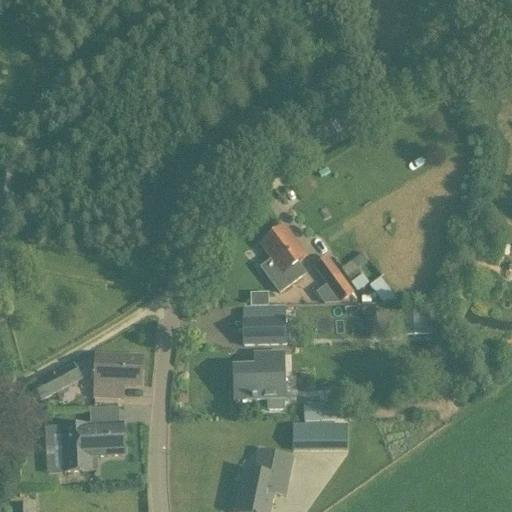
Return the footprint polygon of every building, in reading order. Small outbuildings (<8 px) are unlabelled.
[(13,174),(1,172),(0,176),(0,225),(5,227),(13,174)] [(260,246),(271,261),(259,270),(279,297),(306,277),(298,265),(306,258),(284,228),(260,246)] [(358,269),(369,263),(364,254),(340,267),(355,293),(368,286),(358,269)] [(360,270),(368,285),(381,278),(372,263),(360,270)] [(354,295),(340,277),(315,295),(323,306),(341,306),(341,305),(354,295)] [(381,303),(392,297),(382,279),(371,285),(381,303)] [(267,307),(267,293),(248,293),(249,308),(267,307)] [(285,308),(243,310),(244,321),(242,321),(243,349),(286,348),(285,308)] [(235,403),(266,402),(267,413),(284,413),(284,402),(283,402),(282,357),(255,357),(255,370),(234,371),(235,403)] [(142,360),(95,358),(94,400),(118,401),(119,388),(141,388),(142,360)] [(73,367),(32,389),(40,404),(81,382),(73,367)] [(19,403),(5,408),(10,420),(25,416),(19,403)] [(336,405),(320,406),(320,424),(337,424),(337,423),(337,410),(336,405)] [(348,451),(348,426),(289,425),(289,451),(348,451)] [(62,430),(46,431),(48,461),(47,461),(48,476),(98,473),(97,459),(125,457),(123,426),(62,430)] [(262,453),(257,475),(247,473),(238,511),(268,511),(274,484),(287,487),(292,460),(262,453)]
